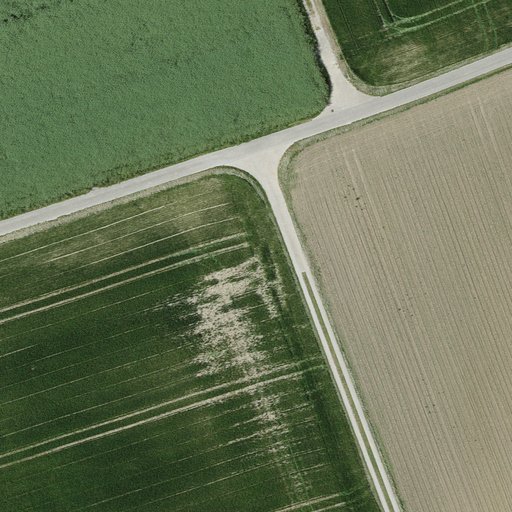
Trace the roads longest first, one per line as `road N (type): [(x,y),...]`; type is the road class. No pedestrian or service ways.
road 1 (track): [(511,53),(257,149),(0,228)]
road 2 (track): [(395,511),(257,149)]
road 3 (track): [(348,115),(307,0)]
